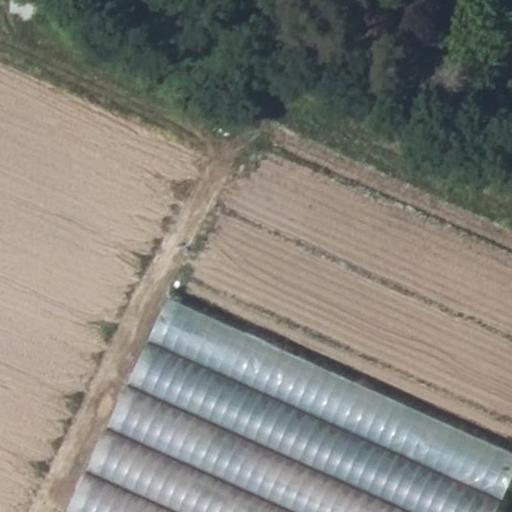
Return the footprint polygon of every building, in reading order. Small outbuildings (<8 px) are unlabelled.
[(279,0),(278,0),(269,23),(292,32),(301,9),(279,0)] [(511,467),(511,456),(167,300),(149,340),(498,498),(511,467)] [(491,511),(498,498),(149,340),(129,384),(412,511),(491,511)] [(295,511),(412,511),(129,384),(109,428),(295,511)] [(295,511),(109,428),(90,470),(182,511),(295,511)] [(182,511),(90,470),(71,511),(182,511)]
